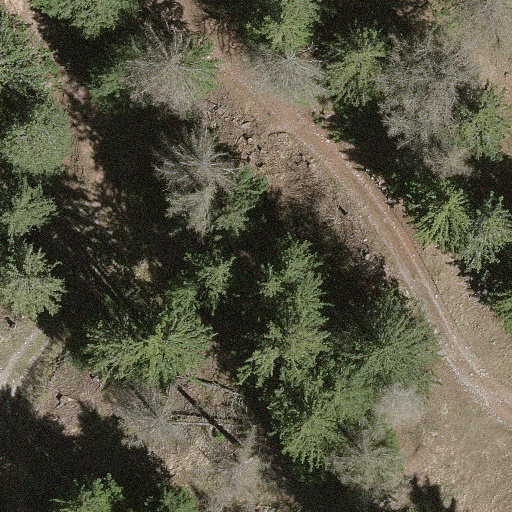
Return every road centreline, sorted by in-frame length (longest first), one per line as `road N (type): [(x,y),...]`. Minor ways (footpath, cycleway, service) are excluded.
road 1 (track): [(511,422),(377,240),(147,0)]
road 2 (track): [(28,0),(89,157),(89,260),(24,347),(0,419)]
